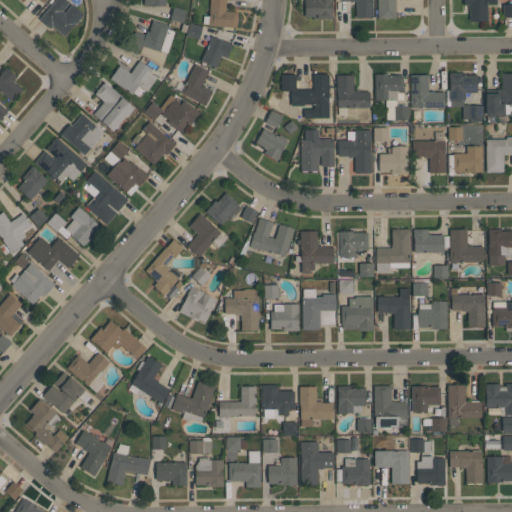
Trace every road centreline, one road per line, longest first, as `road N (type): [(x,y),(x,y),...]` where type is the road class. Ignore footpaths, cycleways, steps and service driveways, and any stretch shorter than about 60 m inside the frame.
road 1 (residential): [(275,0),(274,44),(257,90),(216,150),(0,397)]
road 2 (residential): [(106,281),(170,340),(212,358),(511,359)]
road 3 (residential): [(216,150),(261,186),(317,203),(511,200)]
road 4 (residential): [(274,44),(511,42)]
road 5 (residential): [(0,160),(107,19),(105,0)]
road 6 (residential): [(0,436),(64,491),(111,511)]
